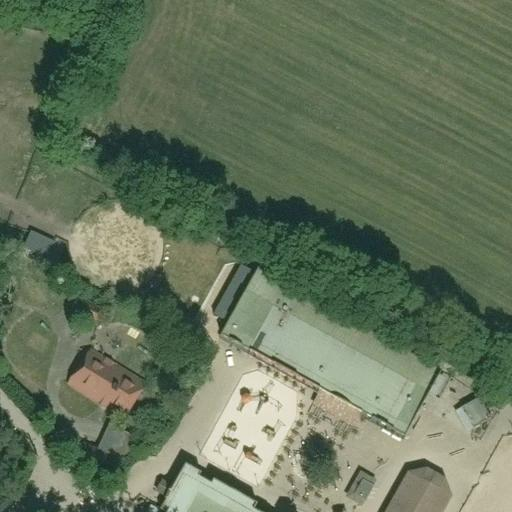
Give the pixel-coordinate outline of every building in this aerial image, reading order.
[(439,381),(256,280),(224,337),(407,438),(439,381)] [(122,419),(123,420),(146,384),(145,383),(144,384),(90,351),(91,350),(90,349),(68,386),(69,386),(69,385),(123,418),(122,419)] [(480,399),(462,409),(474,430),(492,420),(480,399)] [(110,455),(83,443),(75,461),(102,473),(110,455)] [(407,473),(385,511),(445,511),(453,499),(445,479),(427,469),(407,473)] [(247,511),(181,475),(167,500),(160,511),(247,511)] [(362,480),(353,495),(365,501),(373,486),(362,480)]
